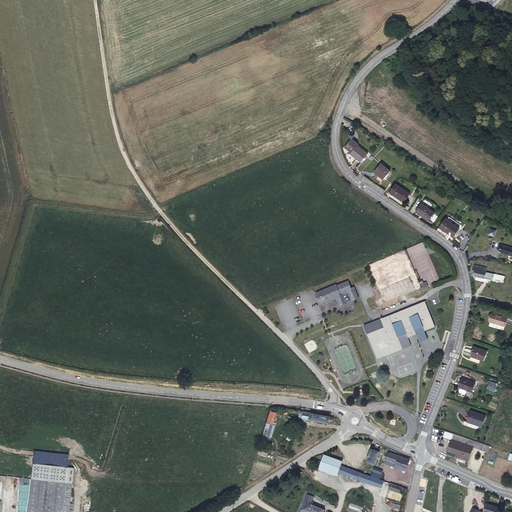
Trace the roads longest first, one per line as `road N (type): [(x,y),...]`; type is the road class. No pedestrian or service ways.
road 1 (unclassified): [(420,454),(465,318),(460,260),(346,172),(334,136),(346,96),(369,64),(454,0)]
road 2 (track): [(94,0),(116,137),(146,196),(238,293)]
road 3 (tertiary): [(333,407),(151,389),(0,358)]
road 4 (unclassified): [(221,511),(350,427)]
